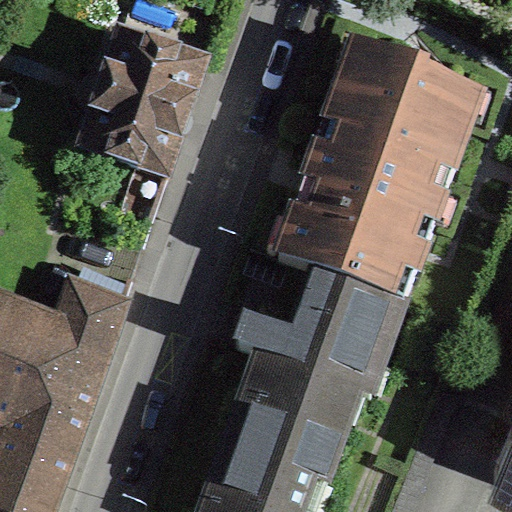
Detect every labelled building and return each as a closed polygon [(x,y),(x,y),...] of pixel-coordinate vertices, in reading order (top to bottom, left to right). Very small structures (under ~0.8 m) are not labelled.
[(164,178),(168,179),(187,122),(206,65),(120,35),(81,150),(164,178)] [(308,181),(279,261),(317,275),(403,306),(423,252),(425,253),(480,98),(471,95),(471,94),(428,78),(430,73),(357,46),(308,181)] [(228,448),(205,511),(301,511),(312,483),(325,488),(348,426),(334,421),(345,391),(357,395),(369,361),(382,365),(403,306),(317,275),(289,351),(285,363),(273,359),(240,452),(228,448)] [(93,395),(123,308),(97,297),(72,286),(59,324),(22,310),(3,356),(93,395)] [(0,301),(0,416),(13,422),(0,457),(0,504),(16,511),(50,511),(84,418),(93,395),(3,356),(22,310),(0,301)] [(511,467),(511,420),(495,460),(511,467)]
